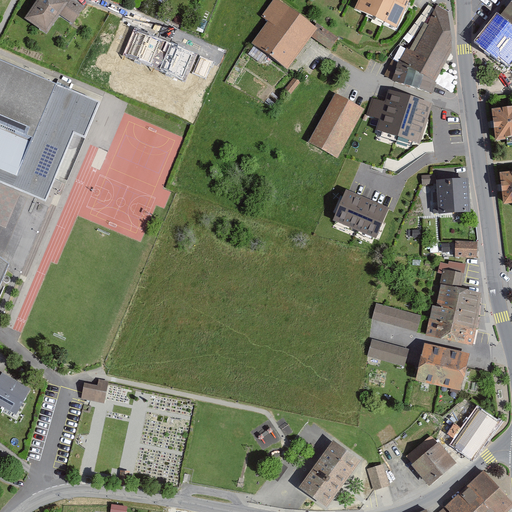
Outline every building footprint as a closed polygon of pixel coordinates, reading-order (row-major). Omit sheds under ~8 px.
[(37,0),(25,18),(45,31),(57,13),(72,23),(83,8),(71,0),(37,0)] [(312,29),(274,0),(272,0),(259,18),(267,23),(249,47),(284,73),(311,39),(316,31),(312,29)] [(357,0),(354,8),(396,29),(409,0),(357,0)] [(511,4),(500,18),(511,28),(511,4)] [(447,14),(433,7),(411,50),(404,46),(394,64),(434,85),(452,51),(447,14)] [(511,28),(500,18),(477,45),(498,62),(501,59),(510,67),(511,64),(511,28)] [(316,22),(312,29),(316,31),(311,39),(329,51),(338,37),(316,22)] [(85,138),(98,102),(0,59),(0,180),(45,200),(72,133),(85,138)] [(373,135),(417,150),(430,110),(386,95),(382,107),(370,103),(365,120),(376,124),(373,135)] [(363,113),(332,97),(306,145),(336,161),(363,113)] [(496,140),(511,137),(511,106),(492,110),(496,140)] [(503,203),(511,202),(511,171),(499,173),(503,203)] [(436,220),(468,218),(465,184),(434,186),(436,220)] [(346,189),(332,220),(377,240),(391,208),(346,189)] [(454,245),(454,261),(475,261),(475,245),(454,245)] [(0,258),(0,284),(9,265),(0,258)] [(425,338),(471,348),(477,321),(479,297),(460,293),(464,276),(443,272),(436,310),(431,309),(425,338)] [(373,324),(417,334),(421,317),(377,307),(373,324)] [(366,359),(404,368),(408,351),(371,342),(366,359)] [(414,384),(459,394),(468,357),(422,347),(414,384)] [(0,411),(14,419),(29,394),(0,376),(0,411)] [(81,399),(104,403),(109,381),(99,379),(98,385),(85,383),(81,399)] [(476,407),(451,443),(471,457),(498,422),(476,407)] [(332,443),(298,489),(325,509),(359,463),(332,443)] [(435,447),(408,470),(425,490),(452,467),(435,447)] [(367,469),(373,490),(389,486),(383,465),(367,469)] [(130,471),(120,470),(119,484),(129,485),(130,471)] [(446,506),(450,511),(503,511),(511,505),(484,472),(446,506)]
